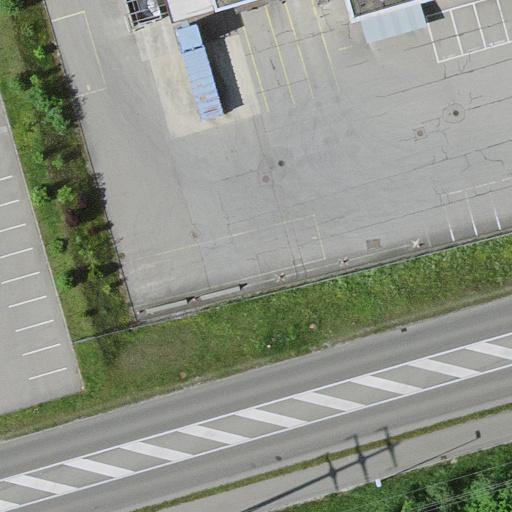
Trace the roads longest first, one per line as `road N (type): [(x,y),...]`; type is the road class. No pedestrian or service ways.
road 1 (unknown): [(67,0),(115,170),(144,203),(209,207),(511,130)]
road 2 (tertiary): [(0,509),(511,353)]
